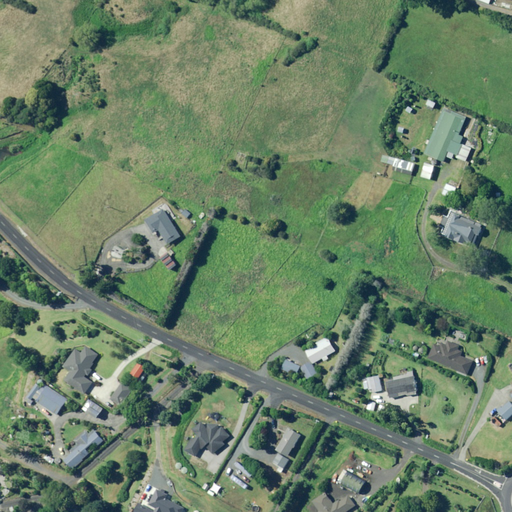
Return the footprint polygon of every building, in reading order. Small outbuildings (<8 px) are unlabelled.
[(436,104),(429,100),(426,105),(433,109),(436,104)] [(414,110),(409,106),(405,110),(410,114),(414,110)] [(459,135),(466,118),(443,108),(424,154),(444,163),(446,157),(447,157),(449,153),(458,156),(463,145),(460,144),(463,137),(459,135)] [(414,164),(389,157),(387,165),(412,172),(414,164)] [(427,165),(423,178),(430,180),(434,167),(427,165)] [(457,188),(446,184),(442,194),(452,198),(457,188)] [(478,205),(474,214),(482,217),(485,209),(478,205)] [(181,237),(164,209),(145,221),(153,235),(159,231),(168,245),(181,237)] [(469,220),(458,216),(456,215),(447,236),(446,237),(465,245),(466,243),(474,247),(478,236),(480,236),(483,229),(481,228),(482,226),(469,220)] [(160,259),(170,271),(176,265),(167,253),(161,258),(160,259)] [(368,279),(358,275),(357,278),(362,280),(361,282),(364,284),(366,280),(368,280),(368,279)] [(326,357),(335,352),(327,338),(316,344),(317,346),(306,352),(311,362),(313,365),(322,359),(324,361),(324,362),(328,359),(326,357)] [(457,351),(459,347),(447,341),(445,345),(441,343),(439,347),(435,345),(433,344),(427,359),(467,376),(468,374),(473,362),(472,362),(463,358),(460,357),(462,353),(461,352),(457,351)] [(77,389),(84,394),(92,382),(84,376),(85,374),(87,376),(92,370),(90,368),(93,363),(92,362),(98,354),(85,346),(80,353),(75,349),(63,366),(70,371),(64,380),(66,382),(77,389)] [(300,367),(286,361),(282,369),(297,376),(298,373),(300,367)] [(138,378),(145,367),(138,362),(130,373),(138,378)] [(309,383),(319,377),(310,362),(301,368),(305,376),(309,383)] [(406,397),(408,396),(408,397),(417,395),(416,392),(418,392),(413,372),(408,373),(408,375),(394,378),(394,381),(386,383),(389,397),(390,400),(399,398),(399,397),(406,396),(406,397)] [(382,391),(379,378),(379,376),(366,379),(367,381),(364,382),(364,384),(365,390),(369,389),(369,390),(371,390),(373,390),(373,393),(382,391)] [(120,406),(132,389),(121,381),(109,398),(120,406)] [(67,399),(48,386),(47,386),(43,383),(43,384),(42,385),(41,387),(36,384),(24,400),(31,405),(33,401),(31,400),(38,390),(43,393),(41,395),(61,408),(67,399)] [(96,418),(102,408),(97,405),(97,406),(88,400),(82,409),(96,418)] [(506,421),(511,416),(511,405),(509,402),(501,409),(500,408),(497,411),(506,421)] [(210,424),(210,427),(205,421),(194,429),(195,436),(186,451),(203,461),(208,453),(206,452),(208,448),(214,456),(227,445),(225,442),(232,436),(223,425),(221,427),(220,424),(210,424)] [(295,445),(301,435),(288,428),(286,432),(285,433),(283,436),(284,437),(278,448),(276,450),(280,452),(288,457),(293,447),(294,448),(295,447),(296,445),(295,445)] [(70,454),(64,459),(63,460),(71,469),(75,466),(75,467),(83,460),(82,459),(89,453),(85,449),(92,443),(96,447),(103,440),(93,429),(88,434),(85,430),(73,440),(77,444),(69,451),(71,453),(70,454)] [(284,469),(289,460),(279,453),(274,462),(273,463),(284,469)] [(341,484),(358,494),(365,481),(348,471),(341,484)] [(348,495),(340,501),(339,500),(333,504),(325,493),(313,501),(319,511),(318,511),(345,511),(346,511),(350,509),(355,505),(348,495)]
